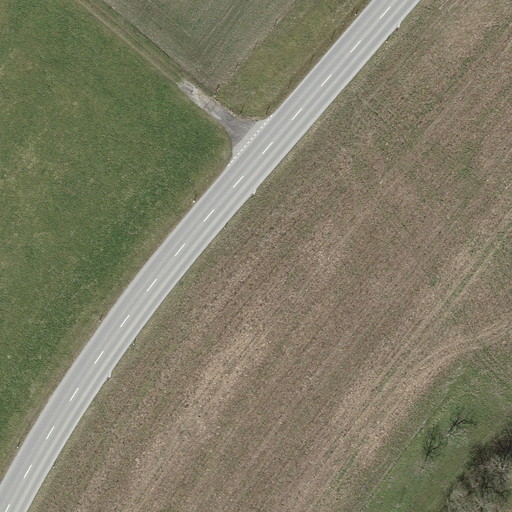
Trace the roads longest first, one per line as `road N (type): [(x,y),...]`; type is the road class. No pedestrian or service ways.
road 1 (tertiary): [(8,511),(145,298),(403,0)]
road 2 (track): [(75,0),(268,156)]
